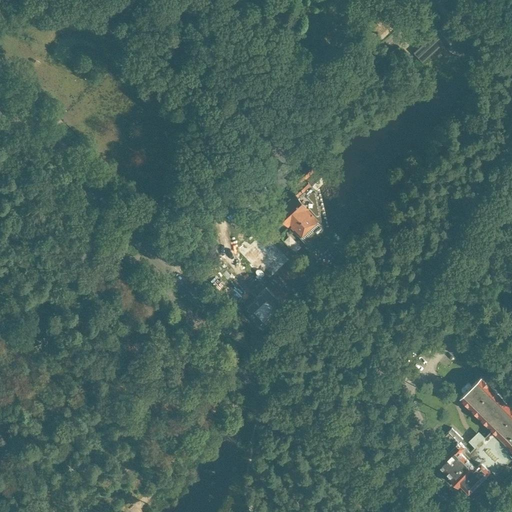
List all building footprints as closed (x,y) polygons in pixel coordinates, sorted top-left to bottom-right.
[(429,38),(419,47),(428,58),(433,53),(431,51),(446,37),(448,39),(458,51),(472,38),(460,24),(454,29),(449,23),(431,40),(429,38)] [(291,198),(276,211),(290,226),(290,225),(300,236),(308,229),(318,219),(320,221),(320,222),(321,222),(315,190),(314,190),(311,186),(312,185),(308,180),(306,179),(301,173),(293,180),(298,185),(288,195),(291,198)] [(261,231),(246,245),(255,254),(254,255),(262,264),(263,263),(274,274),(289,260),(261,231)] [(301,259),(316,271),(339,290),(350,278),(336,266),(333,264),(334,263),(325,255),(321,260),(310,250),(301,259)] [(255,300),(247,307),(256,317),(255,318),(263,326),(285,304),(278,296),(277,298),(266,287),(258,294),(259,295),(257,296),(258,296),(259,297),(256,301),(255,300),(255,299),(256,299),(255,298),(254,299),(255,300)] [(469,491),(476,484),(491,469),(496,474),(511,457),(511,456),(508,452),(511,448),(511,405),(481,375),(460,396),(493,429),(491,431),(486,426),(478,434),(479,434),(472,440),(477,445),(470,451),(460,441),(463,438),(452,427),(439,440),(450,451),(438,462),(452,476),(451,477),(458,485),(460,483),(469,491)]
